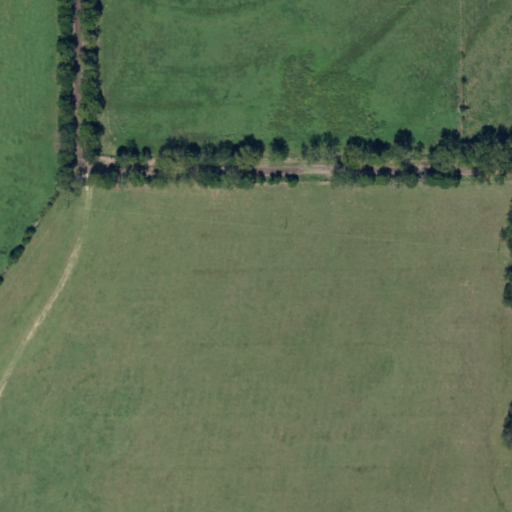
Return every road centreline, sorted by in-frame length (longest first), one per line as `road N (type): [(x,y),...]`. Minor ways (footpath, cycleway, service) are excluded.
road 1 (residential): [(84,0),(85,136),(105,161),(511,162)]
road 2 (residential): [(65,347),(85,311),(105,161)]
